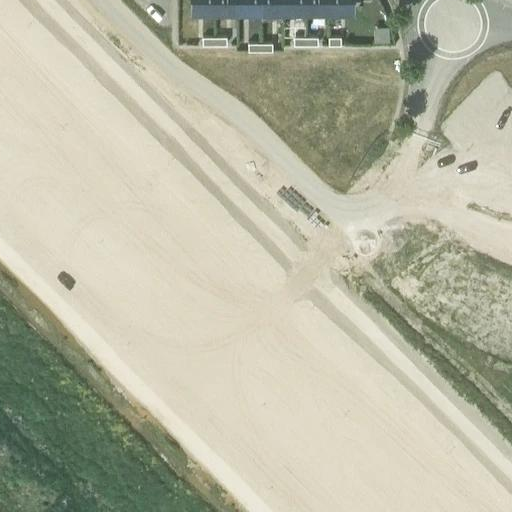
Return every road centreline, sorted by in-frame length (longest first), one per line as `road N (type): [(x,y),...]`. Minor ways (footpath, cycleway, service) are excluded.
road 1 (residential): [(454,23),(393,195)]
road 2 (residential): [(393,195),(511,257)]
